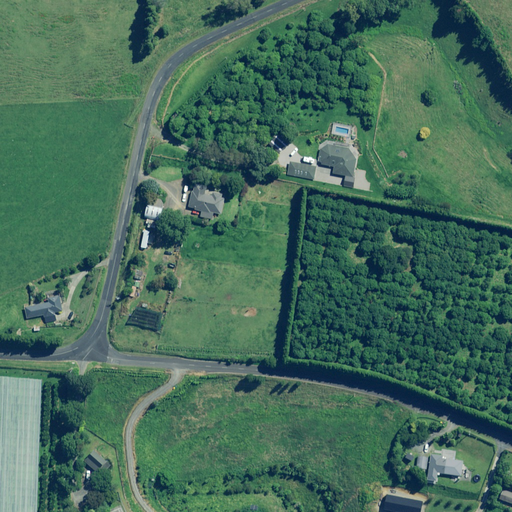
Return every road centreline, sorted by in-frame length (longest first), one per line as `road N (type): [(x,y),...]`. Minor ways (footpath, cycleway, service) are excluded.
road 1 (residential): [(86,344),(102,319),(144,122),(168,67),(212,36),(308,0)]
road 2 (unclassified): [(86,344),(119,361),(355,385),(511,439)]
